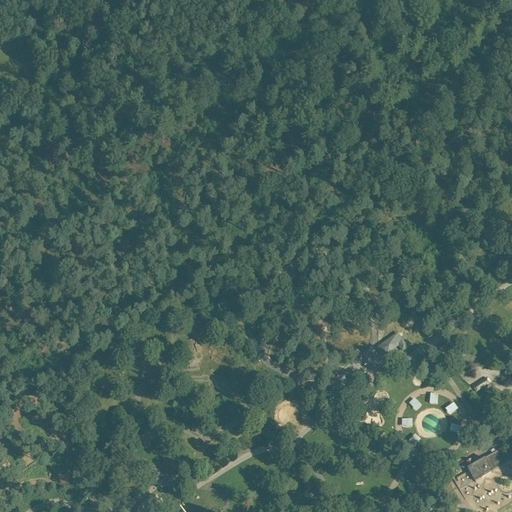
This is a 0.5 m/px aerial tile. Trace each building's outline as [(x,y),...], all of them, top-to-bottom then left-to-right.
[(380,345),(386,353),(398,345),(401,350),(406,347),(396,333),(380,345)] [(473,387),(477,393),(491,383),(487,378),(473,387)] [(327,390),(330,402),(340,400),(337,388),(327,390)] [(429,404),(437,404),(437,394),(430,393),(429,404)] [(415,410),(420,406),(413,399),(408,404),(415,410)] [(453,402),(444,408),(449,415),(457,409),(453,402)] [(450,425),(449,432),(460,433),(461,426),(450,425)] [(491,472),(484,459),(474,464),(471,459),(466,462),(469,467),(467,468),(475,482),(491,472)]
